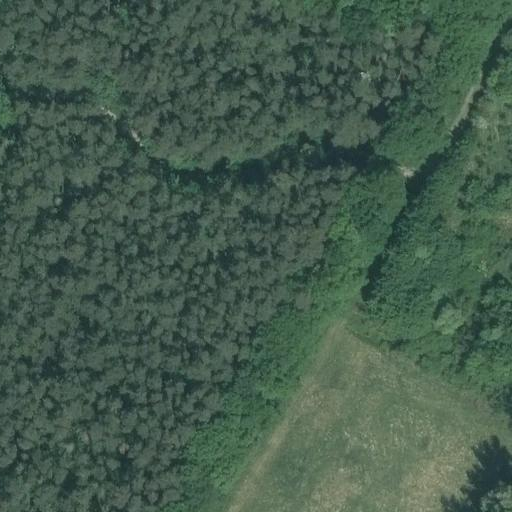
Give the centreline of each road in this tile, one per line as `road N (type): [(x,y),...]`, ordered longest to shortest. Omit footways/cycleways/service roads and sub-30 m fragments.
road 1 (track): [(0,78),(25,97),(100,115),(175,177),(429,173)]
road 2 (track): [(511,35),(429,173)]
